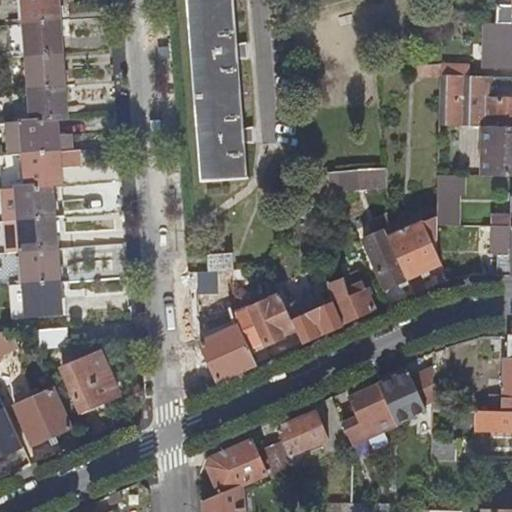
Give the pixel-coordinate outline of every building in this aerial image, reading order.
[(25,0),(27,23),(61,20),(59,0),(25,0)] [(190,0),(204,181),(248,178),(234,0),(190,0)] [(511,6),(500,6),(500,23),(511,23),(511,6)] [(13,24),(15,56),(29,55),(63,52),(61,20),(27,23),(13,24)] [(487,23),(487,66),(511,66),(511,23),(500,23),(487,23)] [(29,55),(32,88),(66,85),(63,52),(29,55)] [(414,66),(415,76),(442,75),(442,65),(414,66)] [(442,65),(442,75),(472,75),(472,66),(442,65)] [(442,75),(441,126),(485,127),(511,126),(511,99),(489,98),(489,76),(486,76),(472,75),(442,75)] [(32,88),(34,119),(59,117),(68,117),(66,85),(32,88)] [(8,122),(10,154),(27,152),(61,150),(71,149),(70,134),(60,134),(59,117),(34,119),(8,122)] [(511,126),(485,127),(485,176),(511,176),(511,126)] [(27,152),(29,185),(53,184),(63,183),(61,150),(27,152)] [(360,169),(360,179),(383,178),(383,168),(360,169)] [(325,171),(330,182),(341,181),(360,179),(360,169),(326,171),(325,171)] [(325,171),(310,198),(311,207),(322,203),(325,210),(340,204),(332,187),(330,182),(325,171)] [(440,175),(439,215),(438,224),(461,225),(462,196),(468,196),(468,176),(440,175)] [(19,186),(22,218),(55,216),(53,184),(29,185),(19,186)] [(389,238),(408,279),(442,264),(438,253),(438,224),(439,215),(390,238),(389,238)] [(511,215),(500,215),(500,226),(511,226),(511,215)] [(7,220),(9,252),(24,251),(58,248),(55,216),(22,218),(7,220)] [(389,221),(373,227),(376,236),(386,231),(389,238),(390,238),(389,221)] [(495,226),(494,250),(502,250),(502,254),(499,254),(499,276),(511,276),(511,226),(500,226),(495,226)] [(365,241),(386,289),(408,279),(389,238),(386,231),(376,236),(365,241)] [(24,251),(27,283),(60,280),(58,248),(24,251)] [(211,254),(212,270),(233,269),(234,269),(233,253),(211,254)] [(205,271),(205,285),(229,284),(234,283),(233,269),(212,270),(205,271)] [(358,271),(326,284),(335,302),(344,322),(375,308),(366,288),(369,286),(367,282),(364,284),(358,271)] [(27,283),(29,311),(62,309),(60,280),(27,283)] [(205,285),(206,297),(230,296),(229,284),(205,285)] [(281,294),(236,315),(237,319),(240,326),(251,350),(266,343),(268,345),(284,338),(282,332),(295,326),(291,315),(281,294)] [(291,315),(295,326),(303,342),(345,324),(344,322),(335,302),(318,310),(316,305),(291,315)] [(31,329),(39,347),(69,344),(68,326),(31,329)] [(202,343),(219,382),(257,364),(251,350),(240,326),(202,343)] [(0,331),(0,352),(9,348),(2,331),(0,331)] [(64,368),(83,411),(120,395),(101,352),(64,368)] [(381,384),(395,415),(399,424),(427,412),(424,405),(434,401),(434,384),(435,367),(412,377),(410,371),(381,384)] [(351,398),(359,418),(343,424),(352,443),(395,426),(395,415),(381,384),(351,398)] [(434,384),(434,401),(434,410),(449,411),(449,384),(434,384)] [(15,406),(33,445),(72,427),(54,388),(15,406)] [(0,455),(22,446),(0,395),(0,455)] [(280,429),(285,440),(292,456),(330,438),(319,411),(280,429)] [(479,411),(479,430),(492,431),(511,431),(511,411),(505,412),(479,411)] [(209,466),(221,494),(207,502),(207,511),(246,511),(245,497),(273,484),(254,440),(213,457),(209,466)] [(265,449),(276,473),(295,465),(292,456),(285,440),(265,449)] [(433,440),(433,460),(456,461),(457,441),(433,440)] [(352,505),(352,511),(391,511),(392,503),(352,505)]
